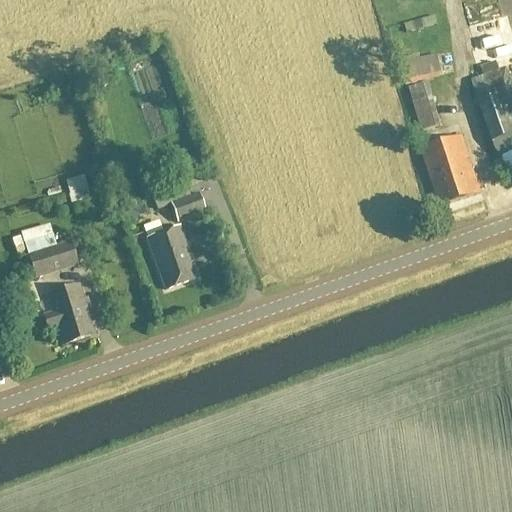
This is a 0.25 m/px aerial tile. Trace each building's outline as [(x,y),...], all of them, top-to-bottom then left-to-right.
[(449,53),(399,64),(404,88),(440,80),(440,78),(455,74),(449,53)] [(497,74),(482,80),(470,84),(496,159),(511,153),(511,95),(504,72),(497,74)] [(407,90),(411,105),(420,133),(439,128),(431,99),(426,84),(407,90)] [(460,139),(419,152),(438,211),(479,198),(460,139)] [(72,207),(88,202),(83,183),(67,188),(72,207)] [(156,213),(169,208),(176,225),(204,215),(197,195),(188,198),(184,188),(151,200),(156,213)] [(124,204),(120,218),(130,221),(136,223),(141,209),(124,204)] [(21,230),(25,251),(55,245),(51,224),(21,230)] [(177,230),(145,241),(164,294),(196,282),(177,230)] [(55,248),(26,257),(34,282),(77,268),(69,243),(55,248)] [(93,338),(77,287),(45,298),(51,316),(42,318),(47,333),(55,330),(61,348),(93,338)]
